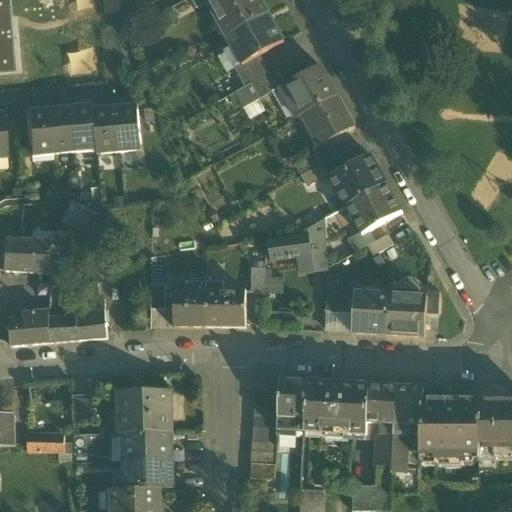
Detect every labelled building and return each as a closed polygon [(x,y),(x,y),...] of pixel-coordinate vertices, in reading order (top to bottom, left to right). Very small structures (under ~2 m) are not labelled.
[(0,0),(0,78),(16,77),(9,0),(0,0)] [(190,0),(196,11),(207,5),(207,4),(214,0),(190,0)] [(214,0),(207,4),(207,5),(227,40),(269,17),(259,0),(214,0)] [(269,17),(227,40),(243,67),(243,69),(260,59),(284,45),(269,17)] [(260,59),(243,69),(243,67),(235,71),(246,90),(252,87),(270,77),(260,59)] [(321,69),(287,88),(304,118),(305,118),(338,100),(321,69)] [(270,77),(252,87),(258,99),(286,84),(279,72),(270,77)] [(338,100),(305,118),(312,131),(310,131),(321,150),(341,138),(355,130),(338,100)] [(94,107),(71,109),(75,154),(93,153),(97,153),(94,111),(94,107)] [(138,107),(115,109),(120,154),(138,153),(142,153),(142,147),(141,147),(138,113),(139,112),(138,107)] [(71,109),(49,111),(53,156),(75,154),(71,109)] [(94,111),(97,153),(97,157),(101,156),(102,156),(120,154),(115,109),(94,111)] [(49,111),(27,113),(27,119),(31,153),(30,153),(31,159),(42,158),(53,156),(49,111)] [(315,155),(295,166),(302,178),(322,167),(315,155)] [(370,157),(328,181),(345,210),(347,208),(386,186),(370,157)] [(322,167),(302,178),(308,189),(328,177),(322,167)] [(386,186),(347,208),(361,234),(363,237),(370,233),(402,215),(398,207),(386,186)] [(93,212),(71,202),(56,234),(55,236),(73,236),(73,237),(81,237),(93,212)] [(326,220),(294,238),(295,242),(309,240),(311,257),(313,274),(328,272),(328,270),(326,220)] [(363,237),(361,234),(349,241),(356,254),(376,243),(370,233),(363,237)] [(56,234),(36,234),(35,244),(26,243),(26,274),(51,275),(51,244),(55,236),(56,234)] [(73,236),(55,236),(51,244),(51,275),(51,276),(73,277),(73,276),(73,257),(73,237),(73,236)] [(389,239),(370,248),(374,256),(393,246),(389,239)] [(295,242),(269,245),(271,262),(297,259),(311,257),(309,240),(295,242)] [(26,243),(4,242),(3,272),(3,273),(26,274),(26,243)] [(81,257),(73,257),(73,276),(81,276),(81,257)] [(311,257),(297,259),(300,276),(313,274),(311,257)] [(265,271),(252,271),(251,295),(264,295),(265,271)] [(73,277),(51,276),(50,288),(66,288),(66,283),(72,283),(73,277)] [(188,284),(188,294),(174,293),(174,329),(206,330),(207,284),(188,284)] [(223,284),(207,284),(206,330),(246,330),(246,294),(223,294),(223,284)] [(98,285),(76,286),(77,302),(99,301),(98,285)] [(165,287),(151,287),(151,312),(165,312),(165,287)] [(66,288),(50,288),(49,314),(49,321),(64,320),(65,315),(66,288)] [(356,292),(328,291),(327,314),(354,315),(355,295),(356,295),(356,292)] [(439,294),(427,293),(427,299),(428,299),(427,316),(438,317),(439,294)] [(356,295),(355,295),(354,315),(353,335),(386,337),(389,297),(356,295)] [(427,299),(389,297),(386,337),(426,339),(427,316),(428,299),(427,299)] [(99,301),(77,302),(78,314),(105,312),(104,301),(99,301)] [(105,312),(78,314),(78,319),(79,342),(107,340),(105,312)] [(49,314),(24,316),(24,322),(9,323),(11,348),(51,344),(49,321),(49,314)] [(354,315),(327,314),(326,334),(353,335),(354,315)] [(64,320),(49,321),(51,344),(51,345),(79,342),(78,319),(64,320)] [(308,384),(282,383),(279,420),(296,421),(306,421),(308,384)] [(369,388),(308,384),(306,421),(305,434),(366,438),(367,426),(369,388)] [(396,389),(369,388),(367,426),(394,427),(396,389)] [(424,391),(396,389),(394,427),(421,429),(423,402),(424,391)] [(279,395),(255,393),(254,405),(278,407),(279,395)] [(170,395),(119,396),(120,436),(123,436),(171,435),(170,395)] [(465,402),(436,402),(434,400),(426,400),(424,402),(423,402),(421,429),(420,462),(435,462),(434,466),(464,466),(464,462),(479,462),(479,402),(477,402),(475,400),(467,400),(465,402)] [(511,402),(479,402),(479,462),(496,462),(496,456),(511,455),(511,402)] [(278,407),(254,405),(254,417),(277,419),(278,407)] [(0,449),(15,449),(15,416),(0,416),(0,449)] [(277,419),(254,417),(253,429),(277,430),(277,419)] [(296,421),(279,420),(278,447),(282,448),(283,438),(295,439),(296,421)] [(394,427),(367,426),(366,438),(378,439),(377,468),(392,468),(394,427)] [(421,429),(394,427),(392,468),(419,469),(420,462),(421,429)] [(277,430),(253,429),(252,441),(277,442),(277,430)] [(171,435),(123,436),(124,464),(172,463),(171,435)] [(64,437),(28,437),(28,455),(58,455),(64,455),(64,437)] [(277,442),(252,441),(252,453),(276,454),(277,442)] [(276,454),(252,453),(251,465),(275,467),(276,454)] [(64,455),(58,455),(59,464),(72,464),(71,455),(64,455)] [(172,463),(124,464),(125,491),(161,491),(173,491),(172,463)] [(275,467),(251,465),(250,481),(275,482),(275,467)] [(392,468),(377,468),(376,488),(374,511),(390,511),(392,496),(390,496),(392,468)] [(419,469),(392,468),(390,496),(392,496),(418,496),(419,469)] [(374,511),(376,488),(353,488),(352,511),(374,511)] [(125,491),(113,492),(113,511),(161,511),(161,491),(125,491)] [(324,511),(325,492),(302,492),(300,511),(324,511)]
